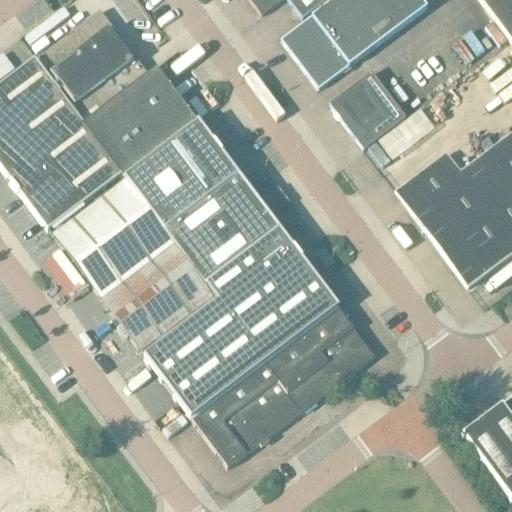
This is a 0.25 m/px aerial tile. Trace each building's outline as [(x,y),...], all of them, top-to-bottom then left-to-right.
[(301,24),(332,0),(245,0),(260,20),(284,2),(301,24)] [(338,0),(303,27),(279,45),(317,94),(426,12),(416,0),(338,0)] [(511,0),(473,0),(511,51),(511,0)] [(109,35),(113,32),(100,15),(38,61),(48,73),(43,76),(55,93),(82,128),(147,79),(135,62),(131,65),(109,35)] [(43,76),(43,77),(34,65),(0,90),(0,134),(55,93),(43,76)] [(123,183),(196,127),(156,73),(148,79),(147,79),(82,128),(120,179),(123,183)] [(348,135),(390,104),(370,77),(328,109),(348,135)] [(120,179),(82,128),(55,93),(0,134),(0,171),(47,234),(120,179)] [(362,154),(404,122),(390,104),(348,135),(362,154)] [(124,184),(164,237),(173,250),(204,291),(278,236),(237,181),(196,127),(123,183),(124,184)] [(466,292),(511,257),(511,137),(459,178),(445,159),(394,197),(466,292)] [(173,250),(164,237),(124,184),(51,239),(100,304),(173,250)] [(213,303),(140,357),(190,423),(336,313),(278,236),(204,291),(213,303)] [(204,291),(173,250),(100,304),(140,357),(213,303),(204,291)] [(226,473),(300,417),(373,362),(337,314),(264,370),(190,425),(226,473)] [(511,401),(461,439),(511,505),(511,401)]
